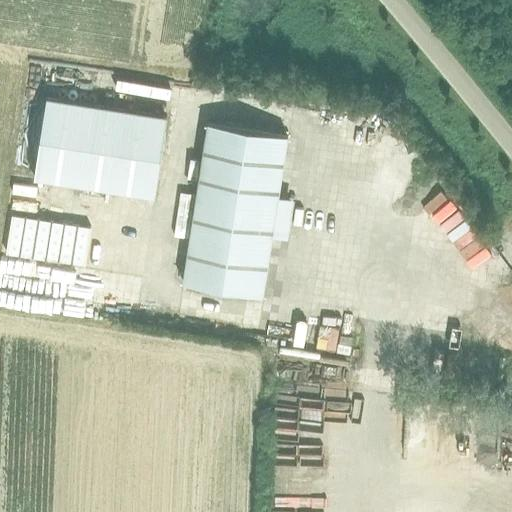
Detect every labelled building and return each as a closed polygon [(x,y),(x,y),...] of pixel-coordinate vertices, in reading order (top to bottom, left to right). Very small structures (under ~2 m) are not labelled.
[(150,63),(149,74),(175,77),(176,67),(150,63)] [(21,88),(20,98),(38,100),(39,90),(21,88)] [(48,98),(35,178),(155,196),(169,116),(48,98)] [(288,135),(209,122),(183,283),(263,295),(288,135)] [(10,183),(0,246),(0,286),(42,293),(46,269),(20,265),(21,254),(23,254),(30,210),(22,208),(26,185),(10,183)] [(456,221),(440,239),(450,248),(466,230),(456,221)] [(51,264),(51,279),(91,278),(90,263),(51,264)] [(314,304),(313,325),(325,326),(327,305),(314,304)] [(457,306),(449,316),(468,332),(477,323),(457,306)] [(494,312),(478,327),(493,343),(509,328),(494,312)] [(438,352),(440,313),(427,313),(425,351),(438,352)] [(368,344),(370,319),(356,318),(354,343),(368,344)] [(378,318),(374,343),(384,344),(388,320),(378,318)] [(290,323),(289,346),(301,346),(302,323),(290,323)] [(489,423),(489,409),(459,409),(459,423),(489,423)] [(500,465),(511,464),(511,416),(499,417),(500,465)] [(437,422),(436,443),(465,444),(465,423),(437,422)]
